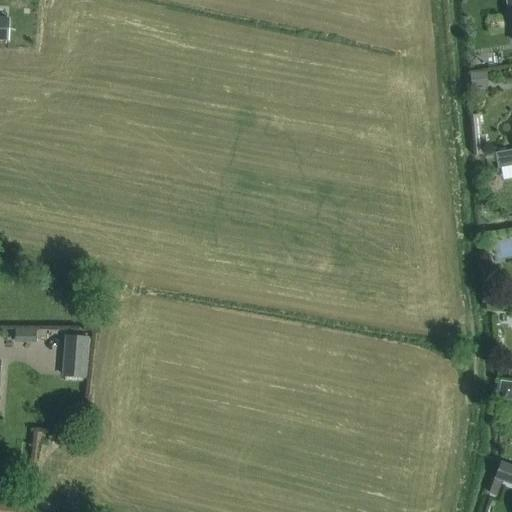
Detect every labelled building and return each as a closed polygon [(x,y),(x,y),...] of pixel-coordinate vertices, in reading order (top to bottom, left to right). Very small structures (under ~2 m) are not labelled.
[(0,36),(17,36),(17,17),(0,14),(0,36)] [(486,73),(470,75),(471,90),(488,88),(486,73)] [(479,115),(469,116),(473,155),(486,153),(484,136),(481,136),(479,115)] [(511,166),(511,149),(494,153),(497,169),(511,166)] [(68,338),(66,376),(86,377),(88,339),(68,338)] [(495,478),(511,484),(511,467),(501,463),(495,478)]
